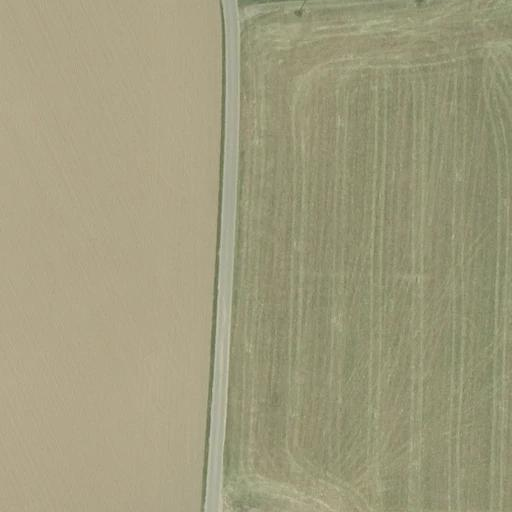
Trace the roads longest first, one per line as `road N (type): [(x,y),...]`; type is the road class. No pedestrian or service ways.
road 1 (residential): [(211,511),(233,9)]
road 2 (residential): [(358,0),(233,9)]
